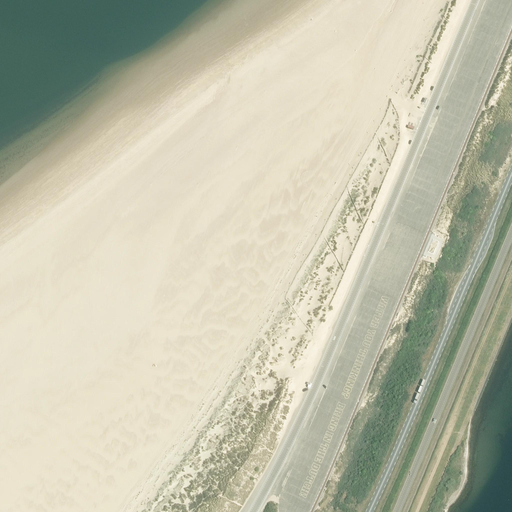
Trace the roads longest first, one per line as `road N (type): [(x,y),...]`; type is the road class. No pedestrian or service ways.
road 1 (unclassified): [(252,511),(298,421),(473,0)]
road 2 (primary): [(368,511),(511,172)]
road 3 (tertiary): [(396,511),(511,231)]
